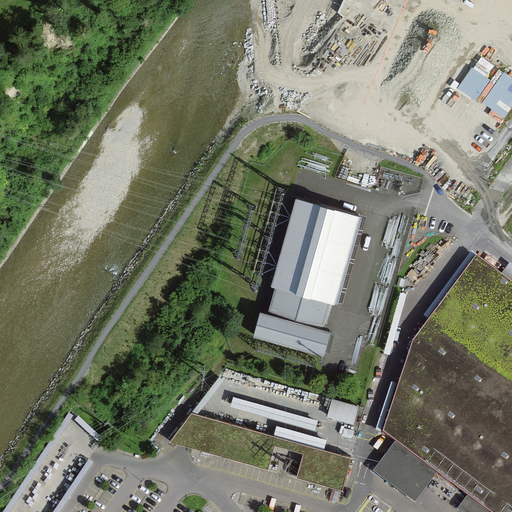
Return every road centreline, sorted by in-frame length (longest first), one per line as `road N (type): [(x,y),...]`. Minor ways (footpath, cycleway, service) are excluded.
road 1 (track): [(294,116),(247,130),(0,489)]
road 2 (unknown): [(102,454),(63,444),(15,511)]
